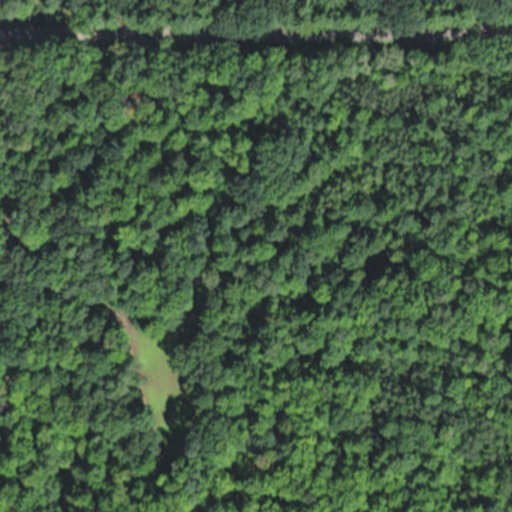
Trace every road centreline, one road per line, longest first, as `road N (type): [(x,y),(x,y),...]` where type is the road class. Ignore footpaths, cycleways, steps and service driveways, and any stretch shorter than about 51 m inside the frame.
road 1 (residential): [(511,31),(0,36)]
road 2 (residential): [(11,511),(7,36)]
